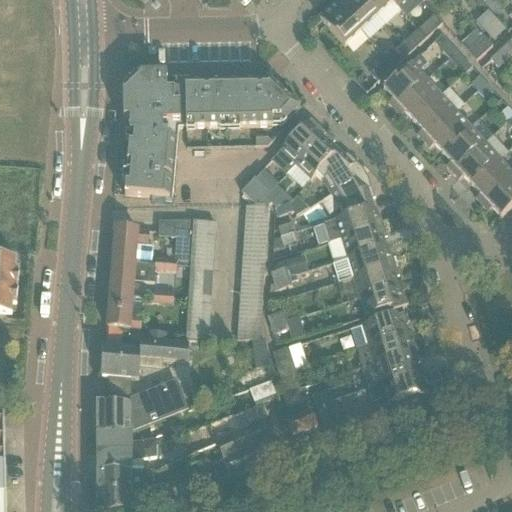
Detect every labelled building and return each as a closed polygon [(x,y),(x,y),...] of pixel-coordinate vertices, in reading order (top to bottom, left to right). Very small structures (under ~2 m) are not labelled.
[(377,20),(358,0),(343,0),(336,7),(361,35),(377,20)] [(386,0),(358,0),(377,20),(392,6),(386,0)] [(410,0),(386,0),(392,6),(397,12),(410,0)] [(361,35),(336,7),(319,23),(344,50),(361,35)] [(476,27),(484,36),(498,23),(489,14),(476,27)] [(434,20),(426,27),(418,34),(426,42),(442,28),(434,20)] [(498,23),(484,36),(492,44),(506,32),(498,23)] [(418,34),(410,42),(418,50),(426,42),(418,34)] [(485,41),(468,56),(476,65),(493,50),(485,41)] [(451,47),(442,55),(449,63),(458,55),(451,47)] [(511,55),(506,49),(498,56),(505,64),(511,57),(511,55)] [(465,62),(458,55),(449,63),(456,70),(465,62)] [(395,56),(387,63),(394,72),(403,64),(395,56)] [(505,64),(498,56),(490,63),(497,71),(505,64)] [(394,113),(426,84),(417,74),(426,66),(420,59),(383,92),(392,102),(388,106),(394,113)] [(373,76),(373,81),(378,86),(387,79),(394,72),(387,63),(379,70),(373,76)] [(282,131),(299,112),(271,85),(270,85),(270,83),(167,85),(167,78),(141,78),(141,85),(139,85),(128,96),(128,97),(123,97),(123,123),(129,123),(129,138),(127,170),(131,171),(130,185),(126,185),(124,199),(172,203),(178,132),(282,131)] [(479,94),(487,87),(480,80),(472,87),(479,94)] [(412,125),(440,99),(426,84),(394,113),(400,120),(405,116),(412,125)] [(494,95),(487,87),(479,94),(486,102),(494,95)] [(423,145),(455,116),(440,99),(412,125),(421,134),(417,138),(423,145)] [(501,119),(508,127),(511,123),(511,115),(509,112),(501,119)] [(442,157),(469,131),(455,116),(423,145),(430,152),(434,148),(442,157)] [(311,123),(271,165),(285,178),(286,177),(287,178),(326,138),(311,123)] [(453,176),(484,148),(469,131),(442,157),(450,166),(447,170),(453,176)] [(322,171),(337,154),(332,148),(334,146),(326,138),(296,169),(310,183),(317,176),(322,171)] [(272,144),(271,144),(267,140),(256,141),(256,149),(267,149),(272,144)] [(471,188),(499,164),(484,148),(453,176),(459,183),(463,180),(471,188)] [(322,171),(316,177),(322,183),(331,197),(365,176),(362,172),(347,157),(344,160),(337,154),(322,171)] [(481,208),(511,179),(511,178),(499,164),(471,188),(480,198),(475,202),(481,208)] [(365,176),(331,197),(340,212),(344,219),(345,220),(374,211),(371,202),(375,201),(368,181),(365,176)] [(511,179),(481,208),(488,215),(492,212),(501,221),(511,210),(511,179)] [(255,181),(241,195),(256,209),(258,209),(266,200),(270,195),(255,181)] [(266,200),(258,209),(267,209),(267,208),(272,207),(277,211),(292,207),(293,205),(276,189),(270,195),(266,200)] [(292,207),(276,212),(279,221),(295,216),(292,207)] [(266,223),(267,209),(258,209),(256,209),(254,209),(245,208),(244,222),(266,223)] [(376,220),(374,211),(345,220),(344,219),(323,225),(329,245),(341,241),(383,228),(380,219),(376,220)] [(265,237),(266,223),(244,222),(243,236),(265,237)] [(191,241),(191,237),(192,223),(159,224),(158,238),(175,240),(191,241)] [(214,225),(192,223),(191,237),(214,238),(214,225)] [(278,230),(281,239),(296,235),(293,226),(278,230)] [(387,242),(383,228),(341,241),(347,260),(347,261),(385,250),(383,243),(387,242)] [(115,232),(113,265),(134,267),(136,246),(146,247),(147,235),(136,234),(115,232)] [(299,243),(296,235),(281,239),(284,248),(299,243)] [(265,250),(265,237),(243,236),(243,249),(265,250)] [(213,251),(214,238),(191,237),(191,241),(191,250),(213,251)] [(190,269),(191,241),(175,240),(174,263),(176,263),(176,269),(190,269)] [(264,264),(265,250),(243,249),(242,263),(264,264)] [(212,264),(213,251),(191,250),(190,259),(190,263),(212,264)] [(395,268),(392,258),(388,259),(385,250),(347,261),(335,265),(341,284),(354,281),(395,268)] [(304,274),(299,259),(284,264),(286,270),(289,279),(304,274)] [(0,290),(18,292),(19,274),(16,274),(16,264),(0,262),(0,290)] [(113,265),(110,298),(132,300),(133,284),(154,286),(154,274),(165,274),(166,262),(155,262),(155,268),(135,267),(134,267),(113,265)] [(166,262),(165,274),(176,275),(176,269),(176,263),(174,263),(166,262)] [(211,277),(212,264),(190,263),(190,269),(189,276),(211,277)] [(263,277),(264,264),(242,263),(241,276),(263,277)] [(399,280),(395,268),(354,281),(360,300),(397,288),(396,282),(399,280)] [(289,279),(286,270),(271,275),(274,284),(289,279)] [(210,291),(211,277),(189,276),(189,280),(189,289),(210,291)] [(262,291),(263,277),(241,276),(240,290),(262,291)] [(292,288),(289,279),(274,284),(277,293),(292,288)] [(400,298),(397,288),(360,300),(367,322),(408,309),(404,297),(400,298)] [(210,304),(210,291),(189,289),(188,302),(210,304)] [(16,310),(18,292),(0,290),(0,318),(12,320),(13,310),(16,310)] [(262,304),(262,291),(240,290),(239,303),(262,304)] [(152,294),(151,306),(162,307),(163,295),(152,294)] [(163,295),(162,307),(172,308),(174,296),(163,295)] [(130,320),(132,300),(110,298),(107,331),(128,333),(129,332),(139,333),(140,321),(130,320)] [(209,317),(210,304),(188,302),(187,315),(209,317)] [(261,318),(262,304),(239,303),(238,317),(261,318)] [(208,330),(209,317),(187,315),(186,329),(208,330)] [(268,319),(271,328),(286,323),(283,315),(268,319)] [(360,330),(350,333),(355,351),(406,336),(404,329),(408,328),(404,316),(385,322),(362,329),(360,330)] [(260,331),(261,318),(238,317),(237,330),(260,331)] [(287,326),(286,323),(271,328),(273,337),(289,332),(287,326)] [(299,323),(287,326),(289,332),(292,346),(303,343),(299,323)] [(207,343),(208,330),(186,329),(185,342),(207,343)] [(259,345),(260,331),(237,330),(236,344),(259,345)] [(147,335),(146,347),(162,349),(163,337),(147,335)] [(409,346),(406,336),(355,351),(362,371),(374,367),(416,354),(413,344),(409,346)] [(103,349),(100,380),(108,380),(109,392),(121,392),(121,394),(130,394),(129,382),(137,383),(138,370),(139,363),(161,365),(186,367),(188,348),(163,346),(163,350),(146,348),(139,347),(139,352),(127,351),(103,349)] [(256,375),(268,373),(264,346),(251,348),(256,375)] [(299,350),(288,354),(294,373),(306,370),(299,350)] [(288,354),(274,359),(280,378),(294,373),(288,354)] [(420,367),(416,354),(374,367),(380,387),(418,375),(416,368),(420,367)] [(297,382),(294,373),(280,378),(283,387),(297,382)] [(421,385),(418,375),(380,387),(366,391),(373,411),(375,410),(379,423),(410,414),(406,402),(429,395),(425,384),(421,385)] [(97,409),(93,409),(94,418),(97,421),(97,425),(94,427),(94,436),(97,436),(130,436),(130,435),(186,411),(174,383),(130,401),(130,394),(121,394),(121,392),(109,392),(109,407),(97,407),(97,409)] [(256,408),(275,400),(269,385),(250,393),(256,408)] [(313,398),(316,407),(331,403),(328,393),(313,398)] [(331,403),(316,407),(318,416),(327,444),(342,440),(354,436),(350,424),(339,428),(333,411),(331,403)] [(262,410),(243,418),(249,432),(268,424),(262,410)] [(286,424),(292,438),(316,429),(310,415),(286,424)] [(242,419),(227,424),(232,437),(247,432),(242,419)] [(216,447),(223,463),(270,442),(263,426),(216,447)] [(165,446),(163,440),(155,442),(130,446),(130,436),(97,436),(97,456),(130,455),(155,451),(155,449),(165,446)] [(277,456),(270,442),(223,463),(229,477),(277,456)] [(155,461),(155,460),(168,456),(165,446),(155,449),(155,451),(130,455),(97,456),(97,475),(130,475),(130,465),(155,461)] [(153,474),(130,475),(97,475),(98,494),(153,492),(153,491),(153,474)] [(146,511),(167,504),(165,495),(163,487),(153,491),(153,492),(98,494),(97,511),(146,511)]
